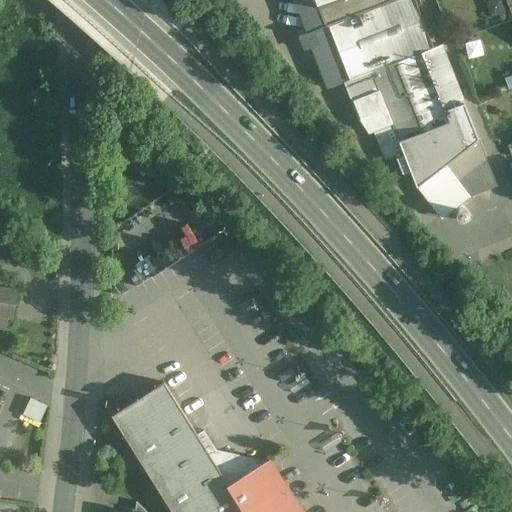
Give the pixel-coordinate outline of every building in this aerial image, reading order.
[(414,0),(394,0),(328,26),(334,40),(311,49),(327,89),(344,82),(433,48),(414,0)] [(317,0),(328,26),(394,0),(317,0)] [(433,48),(344,82),(359,120),(368,134),(374,131),(385,158),(402,151),(399,142),(450,121),(446,110),(464,103),(442,45),(433,48)] [(464,103),(446,110),(450,121),(399,142),(402,151),(416,187),(418,186),(442,217),(468,197),(496,185),(464,103)] [(0,328),(6,330),(8,318),(13,319),(18,289),(0,286),(0,328)] [(172,511),(302,511),(269,460),(267,461),(216,450),(204,430),(197,434),(164,382),(111,415),(172,511)] [(134,511),(123,511),(118,511),(117,511),(147,511),(136,501),(134,511)]
